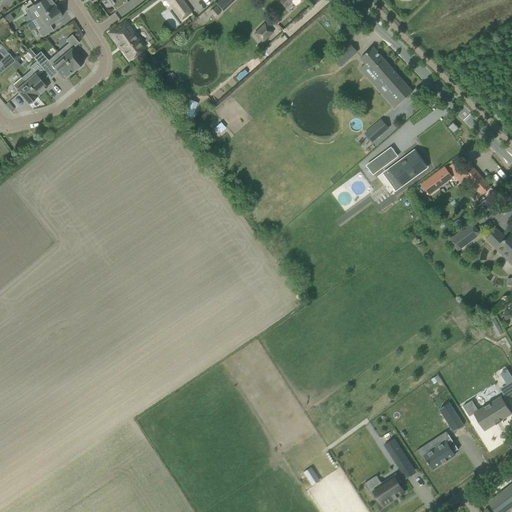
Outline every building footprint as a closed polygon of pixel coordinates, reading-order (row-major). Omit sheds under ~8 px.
[(39,16),(55,6),(54,6),(50,0),(40,0),(27,8),(30,13),(35,10),(39,16)] [(90,0),(91,1),(93,0),(106,0),(113,9),(122,3),(120,0),(90,0)] [(191,12),(181,0),(172,0),(177,6),(172,9),(180,20),(191,12)] [(278,0),(278,1),(285,8),(292,2),(295,5),(300,0),(278,0)] [(216,5),(209,11),(214,16),(221,11),(216,5)] [(49,24),(62,16),(60,14),(61,14),(59,9),(58,10),(55,6),(39,16),(34,19),(40,29),(38,31),(42,37),(53,30),(49,24)] [(9,13),(3,17),(7,24),(13,19),(9,13)] [(144,48),(131,30),(128,27),(129,27),(124,21),(108,33),(118,46),(129,60),(144,48)] [(262,42),(272,32),(265,25),(262,28),(261,27),(257,31),(259,32),(256,35),(262,42)] [(68,43),(57,52),(73,71),(77,68),(77,69),(81,66),(81,65),(82,63),(70,49),(72,48),(78,43),(71,34),(65,40),(68,43)] [(356,52),(350,45),(334,59),(340,66),(356,52)] [(412,92),(373,47),(360,58),(377,78),(372,83),(378,90),(384,85),(400,103),(412,92)] [(14,61),(7,53),(3,56),(0,52),(0,62),(5,69),(14,61)] [(46,58),(39,64),(48,74),(51,78),(55,74),(53,71),(55,70),(63,79),(72,71),(73,71),(57,52),(48,60),(46,58)] [(30,69),(21,77),(25,82),(36,96),(46,87),(38,78),(40,76),(42,79),(48,74),(39,64),(36,60),(28,67),(30,69)] [(21,77),(12,85),(28,104),(29,103),(31,104),(34,101),(33,100),(37,96),(36,96),(25,82),(21,77)] [(8,102),(5,105),(10,112),(13,109),(8,102)] [(459,129),(452,122),(447,127),(453,134),(459,129)] [(373,126),(364,134),(372,142),(381,134),(373,126)] [(414,152),(390,169),(402,185),(426,167),(414,152)] [(383,153),(365,165),(373,175),(390,162),(383,153)] [(453,170),(450,172),(454,177),(460,183),(463,181),(466,185),(470,181),(482,195),(482,194),(490,187),(469,163),(462,169),(461,170),(459,168),(455,172),(453,170)] [(443,169),(421,189),(428,198),(451,178),(443,169)] [(450,240),(455,248),(463,242),(465,245),(479,234),(471,224),(450,240)] [(486,239),(511,265),(511,232),(505,238),(496,229),(486,239)] [(503,333),(494,318),(488,321),(497,337),(503,333)] [(511,377),(506,369),(499,373),(511,393),(511,382),(511,381),(511,380),(511,377)] [(511,413),(501,396),(478,410),(471,401),(463,406),(469,416),(473,414),(484,431),(495,424),(496,425),(501,421),(500,420),(511,413)] [(453,432),(463,425),(449,403),(438,410),(453,432)] [(410,464),(393,438),(383,445),(400,470),(410,464)] [(450,439),(424,455),(427,461),(427,462),(428,464),(429,463),(433,469),(442,463),(443,464),(443,463),(446,461),(447,461),(446,460),(454,455),(452,452),(457,449),(457,450),(458,450),(451,438),(450,439)] [(308,468),(303,472),(312,485),(317,482),(308,468)] [(380,482),(367,490),(374,500),(374,499),(377,497),(383,506),(393,499),(394,500),(398,497),(397,497),(404,492),(398,483),(400,482),(401,483),(401,482),(395,473),(394,473),(395,474),(381,482),(381,481),(380,482)] [(511,485),(496,498),(505,510),(511,505),(511,485)]
